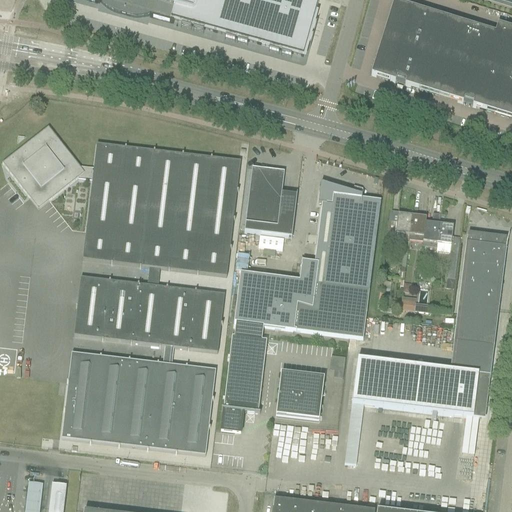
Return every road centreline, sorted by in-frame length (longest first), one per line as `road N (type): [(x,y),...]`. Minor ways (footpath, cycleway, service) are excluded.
road 1 (tertiary): [(322,122),(0,47)]
road 2 (tertiary): [(0,65),(319,135)]
road 3 (unclassified): [(244,511),(247,482),(0,454)]
road 4 (unclassified): [(322,122),(356,0)]
road 5 (tertiary): [(319,135),(439,170)]
road 6 (tertiary): [(441,157),(322,122)]
